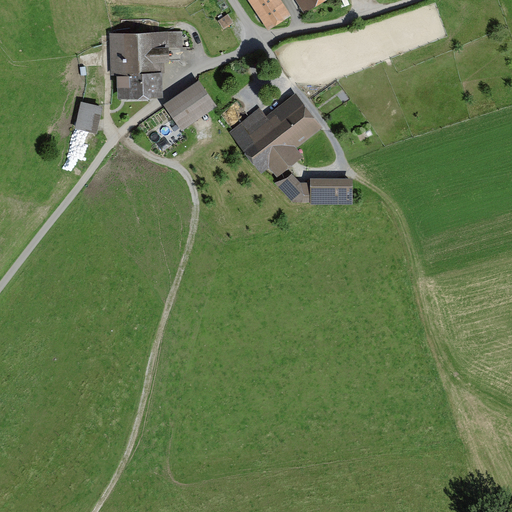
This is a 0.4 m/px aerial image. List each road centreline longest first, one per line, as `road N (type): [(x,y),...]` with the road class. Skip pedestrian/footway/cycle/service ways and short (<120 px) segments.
road 1 (track): [(119,132),(183,171),(196,202),(132,440),(94,511)]
road 2 (unclassified): [(0,286),(119,132)]
